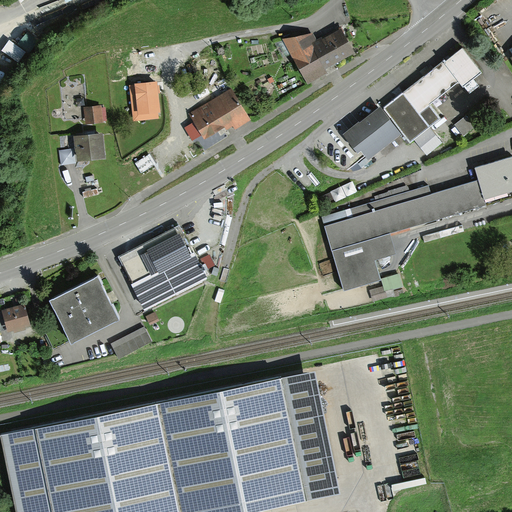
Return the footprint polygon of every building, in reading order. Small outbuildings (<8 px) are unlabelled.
[(304,77),(353,51),(341,29),(316,44),(311,34),(284,39),(304,77)] [(384,109),(411,143),(442,118),(430,104),(457,81),(463,88),(484,71),(463,45),(384,109)] [(213,72),(221,68),(216,59),(209,63),(213,72)] [(132,83),(134,121),(163,119),(161,82),(132,83)] [(189,111),(204,137),(243,115),(228,89),(189,111)] [(97,105),(84,107),(87,123),(99,121),(97,105)] [(401,135),(380,108),(361,122),(360,121),(342,134),(358,154),(362,151),(369,161),(401,135)] [(466,117),(455,126),(463,136),(474,128),(466,117)] [(430,127),(415,139),(428,154),(443,143),(430,127)] [(77,157),(102,155),(100,133),(75,135),(77,157)] [(127,152),(141,178),(166,163),(152,138),(127,152)] [(428,186),(322,217),(344,289),(380,279),(374,258),(396,252),(390,231),(485,203),(484,197),(511,188),(511,155),(474,167),(477,179),(430,192),(428,186)] [(337,201),(359,192),(355,181),(332,191),(337,201)] [(133,281),(187,252),(179,237),(185,234),(179,224),(119,256),(133,281)] [(208,255),(200,259),(205,269),(213,265),(208,255)] [(189,257),(172,265),(179,279),(195,271),(189,257)] [(401,284),(397,274),(380,280),(384,291),(401,284)] [(97,276),(48,300),(68,341),(117,317),(97,276)] [(25,327),(31,326),(25,304),(1,311),(7,330),(7,333),(14,331),(14,333),(26,330),(25,327)] [(146,318),(149,324),(157,320),(154,314),(146,318)] [(142,328),(110,345),(117,359),(150,342),(142,328)] [(316,372),(0,436),(16,511),(248,511),(339,493),(316,372)]
